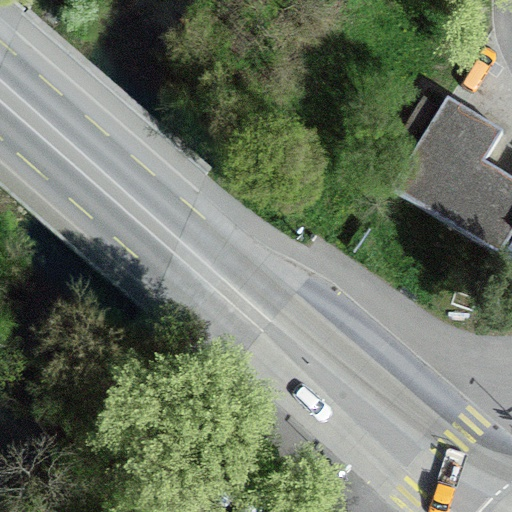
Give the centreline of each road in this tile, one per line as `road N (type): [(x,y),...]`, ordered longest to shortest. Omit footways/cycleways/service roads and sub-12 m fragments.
road 1 (primary): [(0,89),(251,313)]
road 2 (primary): [(511,477),(450,446),(300,323),(251,313)]
road 3 (primary): [(251,313),(262,356),(428,511)]
